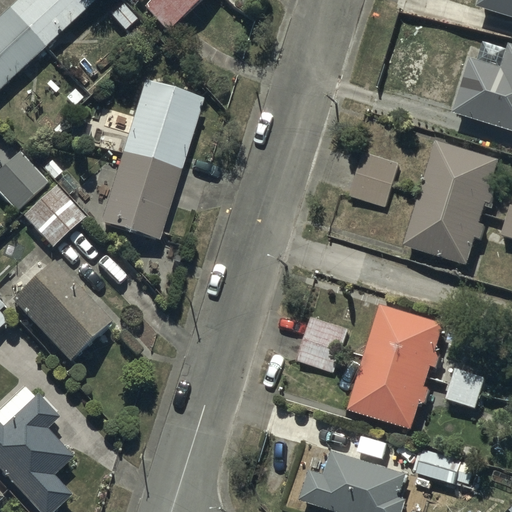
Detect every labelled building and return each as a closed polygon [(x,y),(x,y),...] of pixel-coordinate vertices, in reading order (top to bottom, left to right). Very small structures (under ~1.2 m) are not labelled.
[(94,0),(15,0),(9,6),(44,46),(94,0)] [(148,0),(144,5),(167,31),(195,0),(148,0)] [(511,0),(481,0),(478,12),(511,22),(511,0)] [(0,87),(44,46),(9,6),(0,14),(0,87)] [(511,49),(511,50),(504,75),(471,64),(453,120),(511,138),(511,49)] [(201,98),(144,81),(99,222),(156,240),(201,98)] [(499,166),(436,148),(405,251),(468,270),(476,243),(480,244),(484,230),(480,228),(486,208),(490,210),(495,194),(491,193),(499,166)] [(18,151),(0,167),(0,192),(17,211),(47,183),(18,151)] [(398,166),(364,157),(352,201),(386,210),(398,166)] [(84,216),(54,185),(22,215),(52,246),(84,216)] [(511,209),(502,241),(511,244),(511,209)] [(53,261),(12,298),(70,361),(111,324),(53,261)] [(445,328),(379,309),(348,415),(412,434),(419,409),(424,410),(429,391),(427,390),(432,372),(436,373),(441,358),(437,357),(445,328)] [(347,332),(312,320),(297,365),(332,376),(347,332)] [(484,380),(456,373),(447,404),(476,412),(484,380)] [(57,417),(35,394),(2,425),(0,423),(0,470),(39,511),(51,511),(71,494),(53,474),(71,456),(45,428),(57,417)] [(474,469),(424,455),(417,478),(455,488),(456,485),(469,489),(474,469)] [(307,475),(298,505),(320,511),(405,511),(408,506),(399,503),(405,480),(331,458),(325,480),(307,475)]
